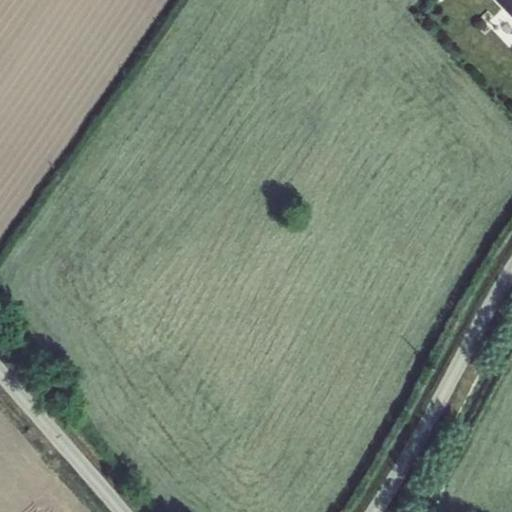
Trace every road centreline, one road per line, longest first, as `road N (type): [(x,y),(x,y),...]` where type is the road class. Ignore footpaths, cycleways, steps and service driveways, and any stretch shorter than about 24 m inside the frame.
road 1 (unclassified): [(511,269),(374,511)]
road 2 (unclassified): [(0,370),(124,511)]
